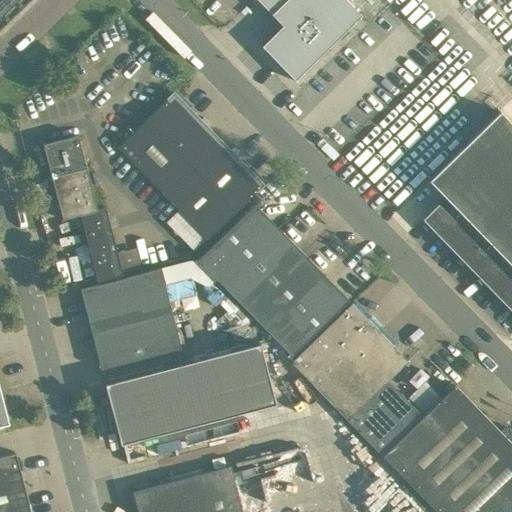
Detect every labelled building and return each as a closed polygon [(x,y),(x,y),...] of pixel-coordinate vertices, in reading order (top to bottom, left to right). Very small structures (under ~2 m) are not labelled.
[(0,0),(0,15),(15,0),(0,0)] [(256,0),(281,25),(260,46),(295,81),(296,80),(295,79),(360,15),(345,0),(256,0)] [(262,184),(261,184),(173,92),(117,146),(207,238),(262,184)] [(511,125),(498,111),(428,180),(457,209),(449,218),(437,205),(424,219),(474,271),(482,279),(511,309),(511,125)] [(77,135),(50,142),(42,144),(62,219),(83,213),(100,279),(121,274),(104,207),(96,209),(77,135)] [(254,204),(197,260),(290,356),(348,300),(254,204)] [(187,263),(161,270),(170,303),(196,297),(187,263)] [(180,348),(159,268),(79,289),(100,368),(180,348)] [(422,416),(406,400),(387,380),(407,361),(351,303),(290,362),(381,456),(422,416)] [(120,443),(140,438),(274,403),(259,343),(104,384),(120,443)] [(424,382),(406,400),(422,416),(441,398),(424,382)] [(422,416),(381,456),(427,502),(500,431),(455,386),(454,385),(441,398),(422,416)] [(0,426),(8,424),(0,393),(0,426)] [(427,502),(435,511),(508,511),(511,509),(511,444),(511,443),(511,442),(511,432),(509,429),(503,429),(500,432),(500,431),(427,502)] [(266,511),(315,501),(304,446),(230,460),(233,475),(258,470),(266,511)] [(0,456),(0,511),(29,511),(14,453),(0,456)] [(241,511),(230,466),(152,486),(131,491),(136,511),(241,511)]
